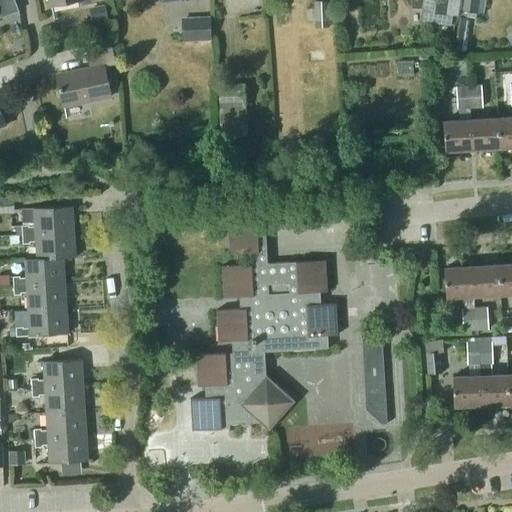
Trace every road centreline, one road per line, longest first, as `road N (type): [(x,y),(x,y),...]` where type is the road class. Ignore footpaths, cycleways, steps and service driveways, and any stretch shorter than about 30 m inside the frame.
road 1 (residential): [(112,200),(133,356),(131,511)]
road 2 (residential): [(214,511),(511,462)]
road 3 (residential): [(381,214),(511,204)]
